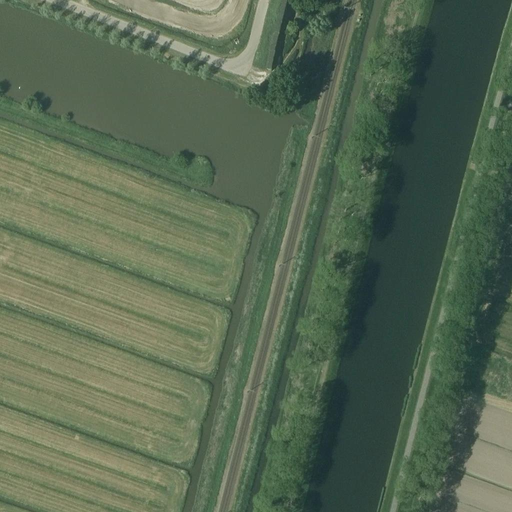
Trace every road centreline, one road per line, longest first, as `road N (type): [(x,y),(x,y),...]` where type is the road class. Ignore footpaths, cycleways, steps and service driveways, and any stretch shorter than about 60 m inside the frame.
road 1 (track): [(289,511),(422,0)]
road 2 (track): [(0,105),(185,173)]
road 3 (track): [(388,0),(358,117)]
